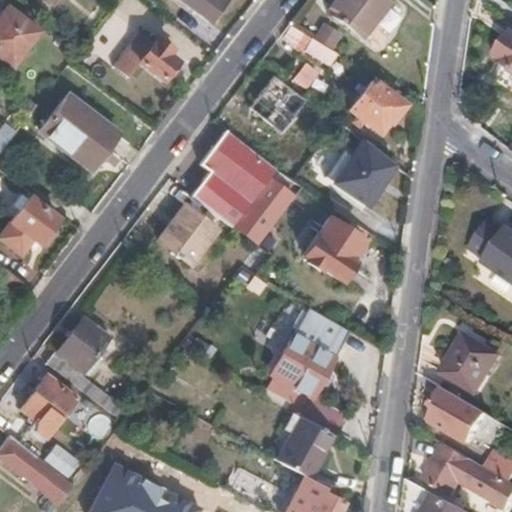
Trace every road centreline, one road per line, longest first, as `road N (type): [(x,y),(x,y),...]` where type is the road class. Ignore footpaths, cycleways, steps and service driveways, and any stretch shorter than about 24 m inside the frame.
road 1 (residential): [(285,0),(0,374)]
road 2 (residential): [(439,131),(383,511)]
road 3 (residential): [(456,0),(439,131)]
